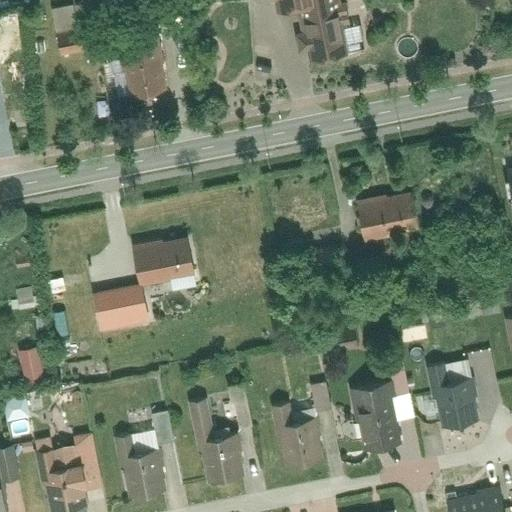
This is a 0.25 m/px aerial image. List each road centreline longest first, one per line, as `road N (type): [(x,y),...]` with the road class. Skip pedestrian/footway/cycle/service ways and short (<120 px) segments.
road 1 (tertiary): [(511,91),(0,191)]
road 2 (residential): [(409,472),(213,511)]
